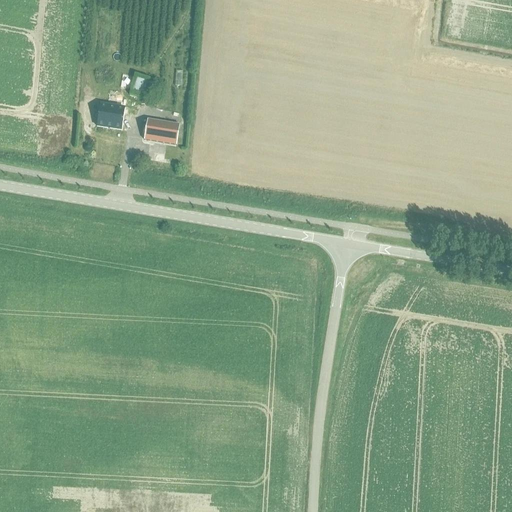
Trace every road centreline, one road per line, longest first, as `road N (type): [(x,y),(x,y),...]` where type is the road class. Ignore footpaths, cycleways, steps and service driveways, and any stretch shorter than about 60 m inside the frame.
road 1 (tertiary): [(0,184),(346,243)]
road 2 (unclassified): [(312,511),(346,243)]
road 3 (tertiary): [(346,243),(511,270)]
road 4 (track): [(346,243),(350,226),(364,219),(459,227)]
